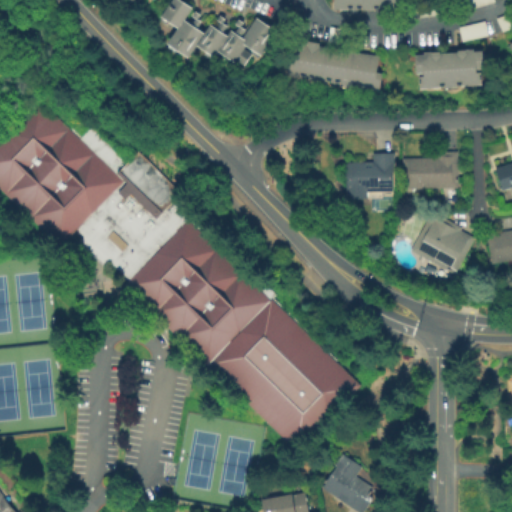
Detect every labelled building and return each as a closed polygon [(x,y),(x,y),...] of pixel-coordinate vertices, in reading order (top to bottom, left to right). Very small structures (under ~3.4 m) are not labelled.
[(172,0),(181,0),(193,7),(185,19),(192,24),(196,18),(192,15),(196,11),(201,15),(199,19),(203,22),(198,28),(205,33),(211,24),(217,28),(221,22),(218,20),(221,15),(226,19),(224,23),(227,25),(223,32),(228,35),(231,29),(236,32),(240,26),(236,23),(239,19),(245,23),(242,27),(246,29),(241,36),(243,38),(257,17),(278,31),(262,55),(247,45),(245,48),(253,53),(245,65),(237,60),(236,62),(219,50),(215,56),(198,45),(189,57),(168,43),(179,28),(162,16),(172,0)] [(402,0),(402,10),(335,9),(335,0),(402,0)] [(453,0),(455,12),(415,17),(414,3),(437,0),(453,0)] [(467,0),(495,0),(496,1),(470,8),(467,0)] [(511,11),(511,28),(503,31),(497,18),(509,13),(511,11)] [(459,27),(486,21),(489,35),(463,41),(459,27)] [(329,40),(331,27),(357,31),(355,45),(329,40)] [(288,74),(291,57),(297,58),(299,42),(380,56),(377,72),(383,73),(380,91),(288,74)] [(483,84),(421,89),(420,76),(425,76),(424,73),(418,74),(416,55),(424,54),(424,52),(434,51),(434,53),(465,51),(465,49),(475,48),(475,50),(484,50),(485,69),(478,69),(478,72),(482,71),(483,84)] [(0,140),(39,101),(78,139),(90,127),(126,162),(137,151),(179,193),(170,202),(258,289),(263,284),(275,296),(271,299),(359,386),(296,449),(180,333),(176,337),(151,312),(154,309),(107,262),(102,267),(76,242),(81,237),(75,230),(56,249),(0,193),(0,140)] [(459,187),(404,188),(403,158),(438,157),(437,151),(458,150),(459,187)] [(394,191),(367,191),(368,198),(348,198),(347,162),(373,161),(373,153),(395,153),(395,176),(394,176),(394,191)] [(511,162),(511,187),(503,190),(496,167),(511,162)] [(411,250),(431,213),(435,216),(437,213),(462,227),(461,229),(475,237),(455,273),(449,270),(445,277),(422,264),(426,257),(411,250)] [(511,259),(492,263),(487,234),(511,229),(511,259)] [(456,282),(458,273),(464,275),(462,284),(456,282)] [(364,511),(359,511),(322,487),(336,466),(335,465),(343,453),(362,466),(356,475),(374,487),(369,494),(373,497),(364,511)] [(16,511),(0,511),(0,490),(6,498),(5,499),(16,511)] [(263,511),(261,499),(305,491),(308,511),(263,511)]
